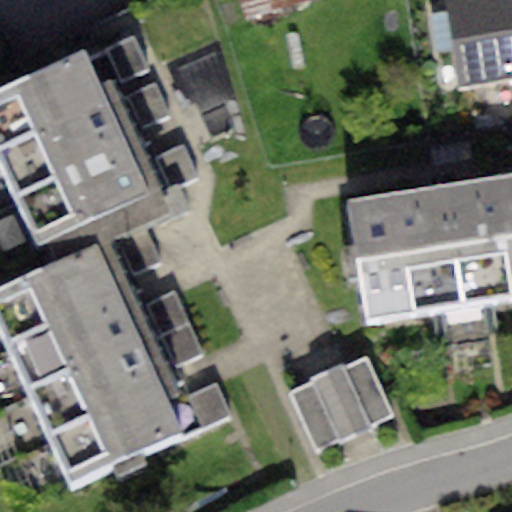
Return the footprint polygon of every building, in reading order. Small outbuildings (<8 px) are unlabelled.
[(323,0),(242,0),(249,23),(324,2),(323,0)] [(511,0),(446,0),(460,88),(511,79),(511,0)] [(131,35),(99,51),(116,84),(148,68),(131,35)] [(83,50),(0,86),(0,160),(36,241),(146,192),(83,50)] [(154,84),(122,99),(138,133),(170,117),(154,84)] [(183,142),(151,158),(167,191),(199,175),(183,142)] [(511,173),(346,199),(366,323),(511,300),(511,173)] [(145,233),(113,248),(129,281),(161,266),(145,233)] [(97,241),(0,283),(0,326),(71,485),(183,435),(97,241)] [(174,293),(141,309),(170,371),(203,355),(174,293)] [(365,357),(341,368),(369,426),(393,415),(365,357)] [(309,379),(311,382),(339,440),(369,426),(341,368),(340,365),(309,379)] [(311,382),(288,393),(316,452),(339,440),(311,382)] [(216,385),(183,400),(197,432),(230,417),(216,385)]
